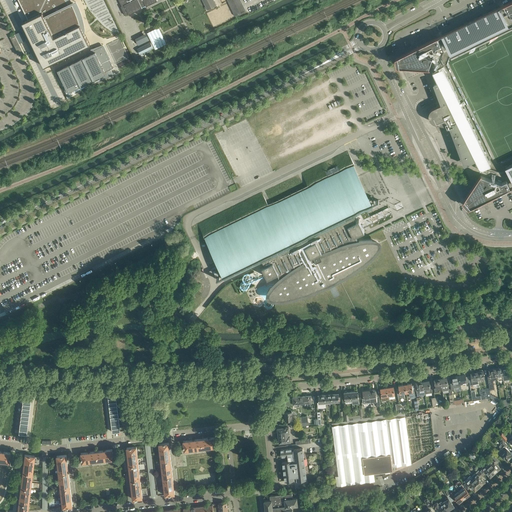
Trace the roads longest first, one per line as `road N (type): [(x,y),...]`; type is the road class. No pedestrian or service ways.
road 1 (secondary): [(8,219),(306,72)]
road 2 (residential): [(265,423),(291,387),(511,354)]
road 3 (residential): [(0,443),(52,448),(226,427)]
road 4 (tertiary): [(372,50),(452,213),(465,223)]
road 5 (tertiary): [(465,223),(381,46)]
road 6 (residential): [(234,492),(75,511)]
